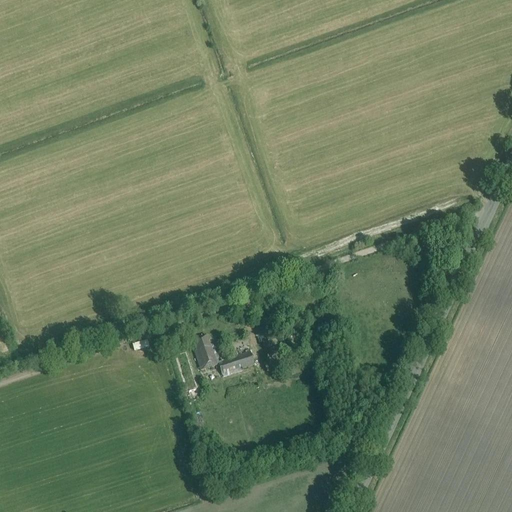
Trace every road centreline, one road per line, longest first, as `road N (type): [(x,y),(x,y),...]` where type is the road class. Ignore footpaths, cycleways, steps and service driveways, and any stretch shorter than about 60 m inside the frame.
road 1 (track): [(0,380),(488,207)]
road 2 (tertiary): [(345,511),(511,158)]
